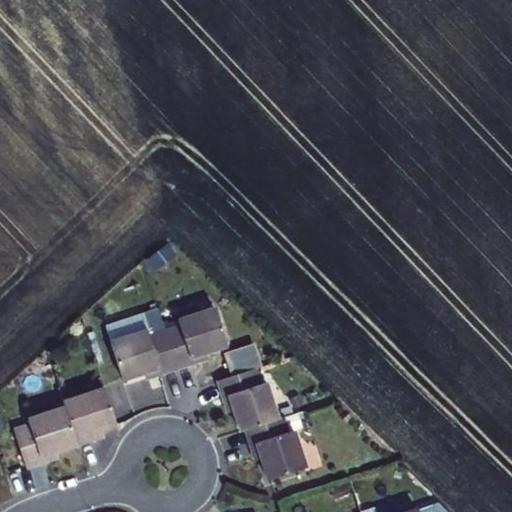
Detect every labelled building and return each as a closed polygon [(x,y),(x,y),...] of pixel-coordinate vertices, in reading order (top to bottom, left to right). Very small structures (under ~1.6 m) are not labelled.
[(173,327),(156,333),(169,371),(185,366),(187,365),(184,358),(219,345),(206,307),(170,320),(173,327)] [(152,378),(154,376),(169,371),(156,333),(140,338),(138,331),(101,344),(114,382),(149,370),(152,378)] [(253,387),(247,370),(210,382),(216,399),(223,397),(236,434),(241,432),(272,421),(259,385),(253,387)] [(56,410),(69,447),(90,440),(88,435),(110,427),(96,390),(54,405),(56,410)] [(69,447),(56,410),(3,429),(17,470),(34,464),(32,460),(69,447)] [(284,436),(278,419),(272,421),(241,432),(247,450),(254,447),(266,482),(303,470),(291,434),(284,436)]
